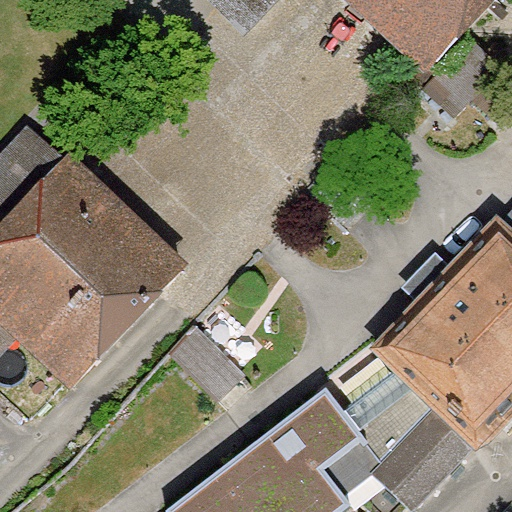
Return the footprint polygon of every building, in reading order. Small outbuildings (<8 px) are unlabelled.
[(511,0),(205,0),(249,38),(283,0),(340,0),(437,87),(511,3),(511,0)] [(0,359),(13,345),(71,399),(184,276),(27,132),(0,160),(0,359)] [(502,228),(370,359),(432,414),(370,476),(404,511),(429,511),(511,430),(511,239),(511,238),(502,228)] [(222,396),(248,369),(199,322),(173,348),(222,396)] [(372,443),(332,391),(174,511),(356,511),(359,510),(331,474),(372,443)]
